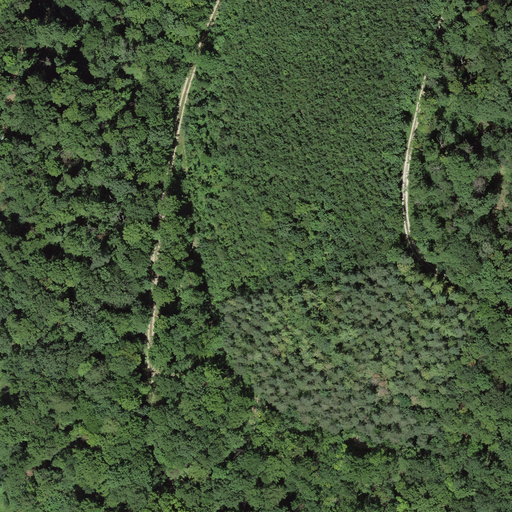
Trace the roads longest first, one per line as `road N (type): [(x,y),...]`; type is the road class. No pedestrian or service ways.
road 1 (track): [(220,0),(175,131),(146,307),(154,423),(174,488),(191,511)]
road 2 (track): [(511,299),(456,283),(421,260),(408,235),(408,150),(449,0)]
road 3 (track): [(175,131),(223,354),(253,396)]
road 4 (track): [(0,186),(34,0)]
